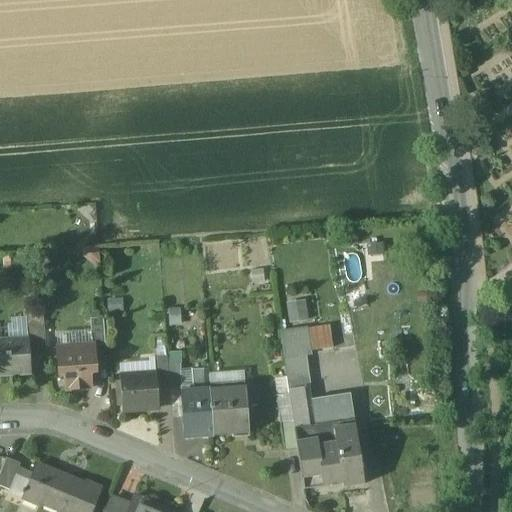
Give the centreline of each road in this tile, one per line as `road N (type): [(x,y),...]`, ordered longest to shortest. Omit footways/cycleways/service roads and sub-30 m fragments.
road 1 (tertiary): [(423,0),(463,229),(472,511)]
road 2 (residential): [(0,422),(49,422),(286,511)]
